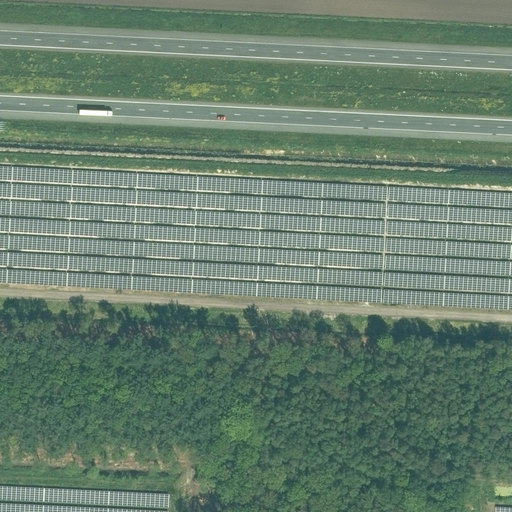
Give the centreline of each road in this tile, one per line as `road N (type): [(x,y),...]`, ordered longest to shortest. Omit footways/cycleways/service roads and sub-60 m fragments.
road 1 (motorway): [(511,63),(0,38)]
road 2 (motorway): [(0,103),(511,128)]
